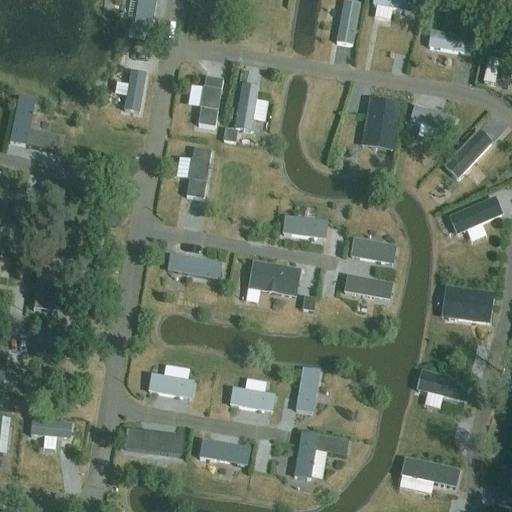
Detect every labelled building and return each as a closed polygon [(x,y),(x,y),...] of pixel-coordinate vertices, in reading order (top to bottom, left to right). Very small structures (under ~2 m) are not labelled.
[(161,0),(139,0),(133,39),(155,42),(161,0)] [(263,0),(263,22),(282,23),(282,0),(263,0)] [(414,0),(372,0),(372,5),(412,13),(414,0)] [(354,49),(361,4),(342,1),(336,46),(354,49)] [(428,51),(471,57),(474,37),(431,31),(428,51)] [(226,86),(205,82),(198,132),(218,135),(226,86)] [(260,85),(243,82),(236,129),(253,131),(260,85)] [(401,102),(371,96),(362,145),(393,151),(401,102)] [(320,148),(338,152),(350,105),(332,100),(320,148)] [(39,109),(19,105),(9,148),(29,152),(39,109)] [(455,135),(427,126),(423,141),(451,149),(455,135)] [(494,143),(480,129),(445,167),(459,180),(494,143)] [(472,192),(505,156),(498,150),(466,187),(472,192)] [(183,181),(193,182),(196,163),(186,161),(183,181)] [(234,168),(232,221),(246,222),(248,169),(234,168)] [(214,208),(215,188),(194,187),(193,207),(214,208)] [(453,194),(441,203),(450,214),(462,205),(453,194)] [(496,197),(450,215),(456,233),(502,213),(496,197)] [(324,242),(327,224),(281,218),(279,236),(324,242)] [(398,244),(354,237),(351,255),(396,262),(398,244)] [(222,267),(172,258),(168,277),(218,286),(222,267)] [(302,271),(254,263),(250,287),(299,294),(302,271)] [(395,283),(346,274),(343,292),(391,302),(395,283)] [(493,296),(441,288),(436,317),(489,325),(493,296)] [(9,355),(0,353),(0,408),(2,409),(9,355)] [(302,367),(296,409),(315,411),(321,369),(302,367)] [(465,405),(471,382),(422,370),(416,392),(465,405)] [(195,381),(151,375),(149,391),(192,397),(195,381)] [(277,395),(234,389),(232,405),(275,412),(277,395)] [(448,421),(451,401),(434,399),(432,419),(448,421)] [(11,419),(0,417),(0,455),(6,456),(11,419)] [(71,426),(30,422),(30,438),(70,442),(71,426)] [(347,438),(302,431),(295,476),(312,479),(317,448),(345,453),(347,438)] [(182,439),(126,433),(123,457),(179,464),(182,439)] [(254,446),(204,438),(201,455),(251,464),(254,446)] [(279,476),(279,453),(258,453),(257,476),(279,476)] [(407,454),(403,473),(455,486),(460,468),(407,454)] [(319,481),(304,481),(304,487),(331,488),(332,456),(320,456),(319,481)] [(219,464),(218,472),(241,473),(241,465),(219,464)] [(410,485),(410,502),(461,504),(462,487),(410,485)]
